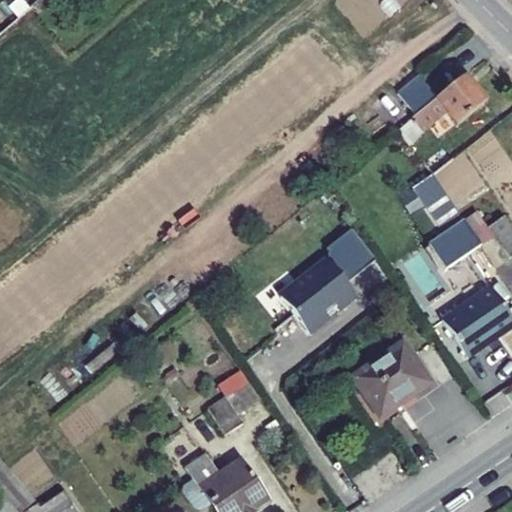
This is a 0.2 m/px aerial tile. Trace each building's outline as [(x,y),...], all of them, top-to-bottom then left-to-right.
[(466,77),(398,133),(412,149),(448,119),(457,130),(488,104),(466,77)] [(384,107),(401,129),(423,112),(405,90),(384,107)] [(440,149),(426,162),(437,175),(452,163),(440,149)] [(426,162),(419,167),(430,181),(437,175),(426,162)] [(450,234),(431,248),(445,270),(482,242),(468,220),(437,175),(430,181),(417,191),(450,234)] [(511,224),(502,211),(488,222),(511,252),(511,224)] [(488,222),(480,212),(468,220),(482,242),(497,233),(488,222)] [(354,232),(326,254),(349,284),(378,263),(354,232)] [(274,293),(306,335),(357,295),(349,284),(326,254),(274,293)] [(511,311),(494,286),(444,319),(470,357),(511,327),(511,311)] [(428,384),(402,346),(353,379),(380,418),(428,384)] [(232,395),(215,407),(231,431),(249,420),(232,395)] [(221,499),(229,511),(257,511),(277,498),(250,456),(228,472),(215,453),(197,464),(204,473),(194,480),(193,480),(192,486),(206,507),(208,507),(221,499)] [(77,511),(64,492),(29,511),(77,511)]
